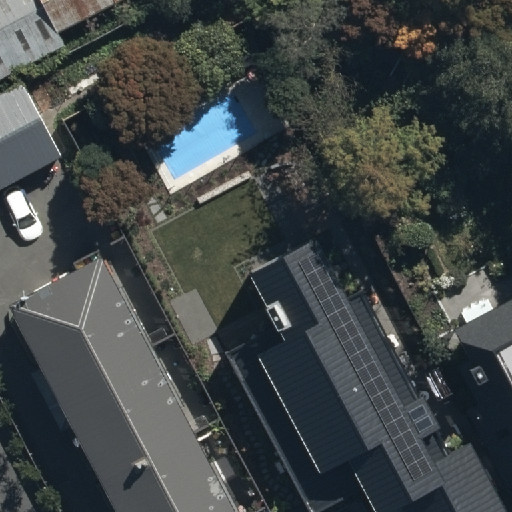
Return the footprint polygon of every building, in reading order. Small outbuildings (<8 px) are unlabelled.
[(0,0),(0,78),(68,45),(55,20),(96,0),(0,0)] [(0,84),(0,179),(51,153),(12,78),(0,84)] [(228,354),(311,511),(321,511),(362,491),(372,511),(398,511),(401,511),(507,511),(471,444),(450,455),(366,294),(348,304),(315,240),(250,274),(278,328),(228,354)] [(6,289),(123,511),(242,511),(99,241),(6,289)] [(511,286),(459,315),(470,335),(451,344),(474,387),(470,389),(511,468),(511,286)]
